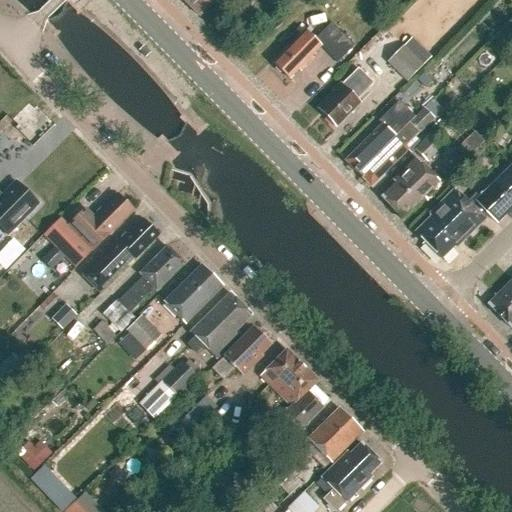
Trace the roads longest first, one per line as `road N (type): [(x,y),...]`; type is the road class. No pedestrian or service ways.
road 1 (residential): [(463,511),(9,49)]
road 2 (secondary): [(434,313),(124,0)]
